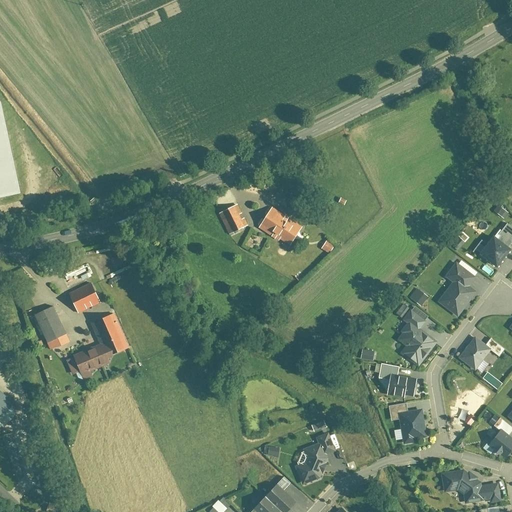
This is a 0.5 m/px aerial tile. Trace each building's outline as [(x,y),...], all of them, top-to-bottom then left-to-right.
[(0,199),(23,195),(6,103),(0,104),(0,199)] [(309,198),(298,209),(311,222),(322,212),(309,198)] [(237,206),(220,214),(229,236),(247,228),(237,206)] [(274,206),(259,230),(289,249),(304,226),(274,206)] [(494,236),(481,255),(498,268),(511,250),(494,236)] [(447,277),(454,282),(439,301),(458,316),(476,292),(470,287),(477,276),(457,262),(447,277)] [(71,296),(79,315),(103,304),(95,285),(71,296)] [(56,305),(35,312),(46,346),(67,339),(56,305)] [(71,355),(80,379),(115,365),(113,358),(130,351),(117,317),(93,326),(99,343),(71,355)] [(398,338),(406,344),(419,327),(411,322),(398,338)] [(437,341),(419,327),(406,344),(400,351),(419,365),(437,341)] [(475,336),(460,358),(477,370),(493,347),(475,336)] [(502,383),(487,371),(483,377),(497,389),(502,383)] [(417,379),(393,375),(389,393),(413,398),(417,379)] [(0,431),(20,410),(0,390),(0,431)] [(422,409),(399,412),(403,441),(427,437),(422,409)] [(311,424),(314,433),(327,428),(324,419),(311,424)] [(511,451),(511,436),(501,429),(489,446),(507,459),(511,451)] [(322,440),(328,456),(340,452),(333,435),(322,440)] [(305,445),(304,465),(296,468),(303,486),(321,481),(328,456),(322,440),(305,445)] [(270,450),(269,456),(278,458),(279,451),(270,450)] [(444,469),(445,493),(464,492),(464,505),(502,503),(501,483),(478,484),(477,468),(444,469)] [(277,483),(266,496),(282,511),(288,511),(297,502),(277,483)] [(282,511),(266,496),(254,509),(258,511),(282,511)]
